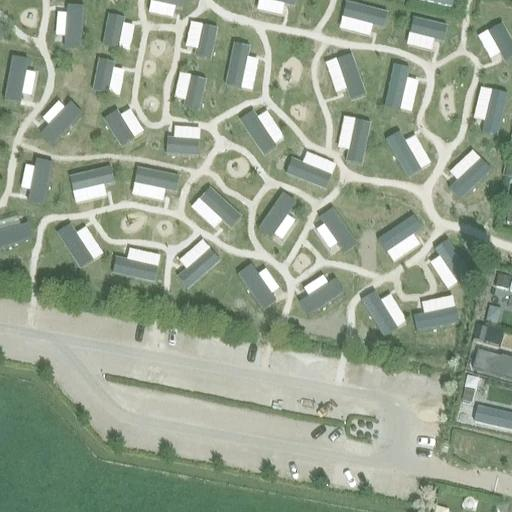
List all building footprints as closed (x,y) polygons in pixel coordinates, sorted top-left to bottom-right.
[(46,13),(47,0),(23,0),(23,10),(46,13)] [(172,0),(172,12),(196,14),(196,0),(172,0)] [(237,0),(233,18),(254,23),(259,0),(237,0)] [(73,23),(98,24),(99,2),(74,1),(73,23)] [(157,48),(161,27),(141,24),(137,45),(157,48)] [(351,47),(373,52),(378,32),(356,28),(351,47)] [(412,56),(434,61),(440,36),(418,31),(412,56)] [(185,61),(190,39),(167,34),(162,56),(185,61)] [(244,69),(249,41),(226,37),(221,66),(244,69)] [(511,68),(511,39),(509,38),(500,64),(511,68)] [(449,40),(442,63),(464,69),(470,46),(449,40)] [(0,69),(10,72),(15,49),(0,46),(0,69)] [(314,72),(335,79),(343,54),(321,47),(314,72)] [(124,50),(120,73),(136,76),(140,53),(124,50)] [(279,55),(257,51),(253,71),(275,75),(279,55)] [(35,53),(29,74),(50,79),(55,58),(35,53)] [(427,89),(433,68),(414,63),(408,85),(427,89)] [(342,91),(363,96),(368,73),(346,69),(342,91)] [(435,100),(459,103),(462,76),(439,74),(435,100)] [(177,100),(179,78),(158,75),(155,98),(177,100)] [(258,93),(272,95),(274,81),(261,79),(258,93)] [(16,103),(38,109),(44,86),(22,80),(16,103)] [(236,109),(238,84),(216,82),(215,108),(236,109)] [(511,115),(511,86),(501,85),(497,114),(511,115)] [(117,120),(139,125),(145,100),(122,95),(117,120)] [(246,95),(244,116),(268,119),(270,98),(246,95)] [(327,128),(330,107),(311,104),(308,125),(327,128)] [(146,130),(164,135),(170,113),(152,108),(146,130)] [(357,137),(360,111),(337,108),(334,134),(357,137)] [(398,133),(418,136),(423,112),(403,108),(398,133)] [(227,155),(230,129),(222,128),(224,114),(209,112),(205,153),(227,155)] [(426,139),(457,146),(462,125),(431,117),(426,139)] [(238,137),(234,159),(256,163),(260,141),(238,137)] [(320,161),(324,140),(304,137),(301,158),(320,161)] [(484,139),(480,156),(506,163),(511,146),(484,139)] [(322,180),(341,184),(347,160),(328,155),(322,180)] [(67,184),(87,188),(91,166),(72,162),(67,184)] [(478,206),(497,211),(503,186),(484,181),(478,206)] [(28,213),(52,218),(56,197),(32,192),(28,213)] [(228,261),(236,223),(236,221),(219,217),(215,209),(197,206),(191,211),(174,208),(166,249),(228,261)] [(269,226),(286,229),(290,210),(272,207),(269,226)] [(341,214),(336,238),(358,242),(362,218),(341,214)] [(90,241),(93,222),(61,217),(58,236),(90,241)] [(131,217),(130,242),(149,243),(150,218),(131,217)] [(385,243),(389,224),(369,221),(366,239),(385,243)] [(21,243),(16,265),(40,270),(44,248),(21,243)] [(263,253),(260,280),(281,283),(284,255),(263,253)] [(332,280),(351,281),(353,258),(333,257),(332,280)] [(138,282),(142,262),(120,258),(117,279),(138,282)] [(361,268),(356,293),(379,299),(385,273),(361,268)] [(154,289),(179,292),(181,275),(156,272),(154,289)] [(434,284),(429,310),(450,314),(455,288),(434,284)] [(275,298),(276,311),(295,311),(295,298),(275,298)] [(312,327),(328,329),(332,305),(316,303),(312,327)] [(377,308),(360,307),(358,337),(375,338),(377,308)] [(426,347),(426,337),(422,337),(421,323),(400,323),(401,348),(426,347)] [(511,353),(502,351),(498,366),(511,368),(511,353)] [(466,395),(478,398),(483,381),(471,378),(466,395)] [(511,425),(511,405),(483,399),(479,418),(511,425)] [(511,470),(462,467),(461,480),(511,484),(511,481),(511,470)]
